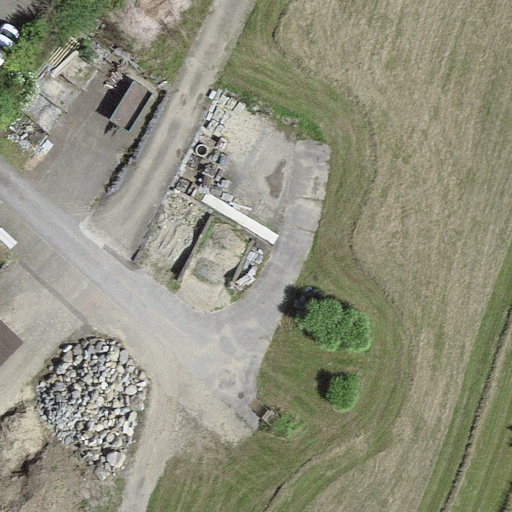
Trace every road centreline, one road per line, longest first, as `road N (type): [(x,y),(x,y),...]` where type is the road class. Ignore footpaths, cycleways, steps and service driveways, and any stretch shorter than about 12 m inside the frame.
road 1 (track): [(239,0),(95,291)]
road 2 (track): [(184,344),(95,291),(0,399)]
road 3 (track): [(137,511),(184,344)]
